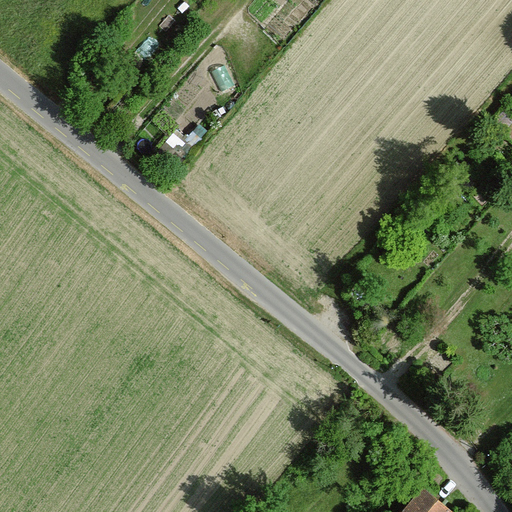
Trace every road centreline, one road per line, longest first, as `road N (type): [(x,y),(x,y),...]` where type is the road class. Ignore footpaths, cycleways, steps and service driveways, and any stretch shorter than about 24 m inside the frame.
road 1 (unclassified): [(495,511),(411,413),(0,70)]
road 2 (track): [(314,332),(342,275),(511,86)]
road 3 (track): [(511,231),(440,328),(380,388)]
